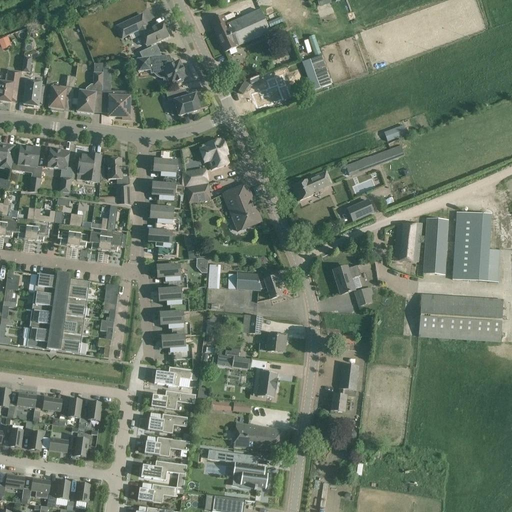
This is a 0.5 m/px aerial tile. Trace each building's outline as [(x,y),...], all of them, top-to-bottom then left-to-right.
[(269,33),(259,11),(227,25),(223,17),(212,22),(215,29),(214,29),(225,53),(236,48),(269,33)] [(133,20),(116,28),(122,40),(124,44),(132,40),(130,36),(139,32),(140,35),(146,48),(159,42),(168,38),(162,25),(149,30),(142,16),(133,20)] [(298,43),(294,33),(290,34),(294,45),(298,43)] [(10,44),(8,37),(0,40),(0,46),(0,47),(10,44)] [(24,57),(22,73),(29,74),(32,59),(24,57)] [(160,58),(160,57),(136,60),(138,73),(154,71),(154,74),(157,78),(160,79),(163,79),(167,78),(171,86),(176,84),(176,86),(183,83),(182,81),(187,78),(181,67),(180,68),(177,63),(164,69),(161,64),(160,64),(159,58),(160,58)] [(320,59),(308,63),(318,91),(330,87),(320,59)] [(78,106),(77,113),(93,116),(95,95),(102,96),(102,92),(103,74),(103,70),(103,65),(94,66),(94,74),(93,74),(93,87),(91,86),(87,90),(86,93),(79,92),(78,100),(78,106)] [(0,83),(0,104),(2,105),(3,104),(3,103),(10,104),(10,103),(17,104),(19,94),(20,84),(22,73),(8,71),(7,76),(6,76),(5,84),(0,83)] [(253,94),(251,95),(254,102),(254,104),(255,104),(257,110),(259,109),(260,109),(260,108),(267,106),(268,107),(273,105),(273,104),(280,101),(281,101),(283,100),(279,88),(286,86),(285,83),(282,75),(266,81),(267,82),(268,87),(269,88),(266,89),(266,88),(265,88),(266,90),(261,91),(260,90),(260,91),(258,92),(253,94)] [(63,112),(64,109),(71,110),(72,105),(72,100),(72,99),(74,90),(75,81),(75,78),(67,77),(65,88),(59,88),(59,89),(51,88),(50,99),(48,109),(51,110),(50,112),(59,113),(60,111),(63,112)] [(46,87),(41,86),(41,84),(26,82),(23,106),(27,106),(27,108),(33,109),(33,107),(37,108),(38,107),(43,107),(46,87)] [(183,99),(180,91),(165,93),(168,101),(173,100),(178,117),(200,111),(195,96),(183,99)] [(102,92),(102,96),(102,105),(109,105),(109,118),(122,118),(122,120),(131,121),(131,111),(129,111),(129,98),(117,98),(117,92),(102,92)] [(407,135),(404,126),(383,134),(387,143),(407,135)] [(220,142),(219,141),(205,146),(206,147),(203,148),(207,158),(211,171),(228,165),(223,152),(226,151),(223,141),(220,142)] [(6,146),(0,144),(0,169),(11,171),(12,164),(13,157),(15,147),(6,146)] [(404,157),(400,146),(345,166),(349,177),(404,157)] [(24,167),(37,169),(38,162),(39,152),(33,151),(33,149),(20,147),(19,157),(18,165),(12,164),(11,171),(22,172),(24,171),(24,167)] [(68,155),(69,153),(50,150),(48,169),(66,171),(67,165),(68,155)] [(88,157),(80,156),(78,166),(77,175),(85,176),(84,182),(99,184),(99,185),(100,185),(101,165),(100,165),(101,157),(88,155),(88,157)] [(129,179),(122,179),(121,160),(107,161),(107,171),(108,181),(116,180),(116,186),(117,203),(117,206),(130,208),(131,208),(130,206),(130,185),(129,185),(129,179)] [(154,161),(153,173),(160,173),(160,178),(163,178),(163,186),(181,187),(186,187),(184,174),(182,174),(176,174),(176,173),(176,163),(154,161)] [(207,184),(205,171),(184,174),(186,187),(207,184)] [(331,185),(326,173),(293,187),(299,202),(313,196),(311,194),(331,185)] [(71,180),(62,179),(60,193),(69,194),(71,180)] [(0,180),(0,189),(9,191),(10,181),(0,180)] [(40,181),(31,180),(29,194),(38,195),(40,181)] [(181,187),(163,186),(152,185),(151,196),(159,197),(158,202),(162,202),(161,209),(180,210),(180,211),(188,211),(189,207),(180,206),(181,197),(174,197),(174,188),(175,187),(181,187)] [(210,201),(208,185),(186,189),(189,205),(210,201)] [(247,186),(222,196),(237,232),(262,222),(256,207),(253,208),(251,202),(253,201),(247,186)] [(373,213),(368,202),(347,211),(352,222),(373,213)] [(3,205),(0,227),(0,238),(1,238),(1,237),(5,238),(12,239),(12,235),(15,235),(17,221),(18,212),(8,211),(9,206),(3,205)] [(159,233),(178,234),(179,221),(172,220),(173,210),(180,211),(180,210),(161,209),(151,208),(150,220),(157,220),(157,225),(160,225),(159,233)] [(27,242),(30,242),(34,210),(28,209),(27,222),(17,221),(15,235),(18,235),(17,239),(28,241),(27,242)] [(34,210),(30,242),(32,243),(32,242),(43,243),(44,239),(47,240),(47,236),(52,236),(56,213),(50,212),(49,218),(40,217),(40,211),(34,210)] [(56,213),(52,236),(57,237),(57,241),(60,241),(59,245),(70,247),(70,248),(72,248),(77,216),(71,215),(69,228),(60,227),(61,214),(56,213)] [(491,216),(457,214),(453,281),(487,283),(498,284),(500,251),(489,251),(491,216)] [(77,216),(72,248),(75,249),(75,247),(78,248),(85,249),(86,245),(89,245),(91,231),(92,224),(82,222),(83,217),(77,216)] [(91,231),(89,245),(91,246),(91,250),(98,251),(101,251),(101,252),(104,253),(108,220),(102,219),(101,225),(92,224),(91,231)] [(108,220),(104,253),(106,253),(106,252),(117,253),(117,249),(120,250),(122,236),(112,234),(114,221),(108,220)] [(421,237),(420,244),(425,244),(423,275),(444,276),(448,222),(426,220),(425,237),(421,237)] [(418,264),(420,244),(421,237),(422,224),(397,226),(397,227),(395,246),(393,262),(418,264)] [(178,234),(159,233),(149,232),(148,243),(155,244),(155,249),(158,249),(158,257),(176,258),(177,245),(170,244),(171,234),(178,234)] [(197,259),(196,251),(187,253),(189,260),(197,259)] [(202,260),(200,260),(196,260),(196,269),(201,274),(207,274),(207,260),(202,260)] [(169,291),(187,289),(186,277),(180,277),(179,266),(167,267),(157,268),(157,279),(165,279),(165,284),(168,284),(169,291)] [(220,268),(209,267),(208,289),(219,290),(220,268)] [(347,268),(333,272),(340,296),(354,292),(354,290),(361,288),(358,278),(360,277),(357,267),(348,270),(347,268)] [(257,276),(236,274),(236,290),(260,292),(260,291),(267,289),(270,300),(272,300),(281,297),(275,278),(264,281),(264,282),(258,283),(257,276)] [(19,278),(7,276),(5,290),(17,292),(19,278)] [(34,294),(56,297),(58,279),(37,276),(34,294)] [(58,279),(56,297),(53,315),(50,333),(48,351),(48,352),(58,353),(61,334),(63,317),(66,299),(68,280),(58,279)] [(68,280),(66,299),(87,302),(90,283),(68,280)] [(119,287),(106,286),(105,292),(112,293),(111,301),(117,302),(119,287)] [(187,289),(169,291),(158,292),(159,303),(166,302),(166,307),(170,307),(170,314),(189,313),(188,300),(181,300),(180,290),(187,290),(187,289)] [(371,304),(366,290),(355,294),(359,308),(371,304)] [(9,303),(10,295),(5,294),(3,308),(15,310),(16,304),(9,303)] [(53,315),(56,297),(34,294),(31,312),(53,315)] [(502,301),(421,296),(418,338),(500,343),(502,301)] [(63,317),(85,320),(87,302),(66,299),(63,317)] [(114,320),(116,306),(104,304),(103,312),(109,313),(109,319),(114,320)] [(29,330),(50,333),(53,315),(31,312),(29,330)] [(171,330),(172,338),(184,337),(190,337),(190,323),(183,324),(182,314),(189,313),(170,314),(160,315),(160,326),(168,326),(168,331),(171,330)] [(244,316),(243,326),(250,327),(249,335),(260,336),(260,333),(262,318),(250,317),(244,316)] [(63,317),(61,334),(82,338),(85,320),(63,317)] [(101,322),(100,332),(107,333),(106,337),(111,338),(113,330),(114,324),(101,322)] [(5,331),(0,329),(0,344),(9,346),(10,340),(4,339),(5,331)] [(23,339),(23,340),(27,340),(26,348),(48,351),(50,333),(29,330),(24,329),(23,339)] [(82,338),(61,334),(58,353),(80,356),(82,338)] [(286,336),(277,335),(277,338),(269,337),(268,346),(259,345),(258,352),(267,353),(281,355),(282,346),(286,344),(286,336)] [(342,335),(342,343),(355,344),(355,335),(342,335)] [(172,338),(161,339),(162,350),(169,349),(170,354),(173,354),(173,362),(174,370),(193,372),(192,361),(191,347),(184,347),(184,337),(191,337),(190,337),(172,338)] [(111,342),(99,340),(98,346),(105,347),(104,355),(109,356),(111,342)] [(225,351),(225,356),(231,356),(239,357),(239,354),(240,354),(240,348),(231,347),(231,352),(225,351)] [(218,356),(217,366),(232,368),(250,370),(251,361),(218,356)] [(355,398),(359,367),(342,365),(339,390),(340,390),(339,396),(332,395),(330,412),(344,414),(346,397),(355,398)] [(174,370),(169,369),(168,375),(156,373),(154,385),(179,388),(180,380),(192,382),(194,372),(193,372),(174,370)] [(257,397),(257,398),(273,400),(273,399),(274,391),(275,391),(276,391),(278,381),(277,381),(276,381),(276,376),(277,376),(277,375),(267,374),(267,371),(256,370),(254,387),(259,388),(257,397)] [(206,398),(208,390),(199,388),(197,397),(206,398)] [(11,392),(0,390),(0,408),(8,410),(8,408),(11,392)] [(175,412),(177,403),(194,406),(196,397),(166,392),(165,398),(152,396),(151,408),(175,412)] [(36,398),(18,395),(17,407),(34,410),(36,398)] [(60,413),(62,401),(44,399),(42,410),(60,413)] [(79,420),(82,402),(70,400),(67,418),(79,420)] [(99,423),(102,405),(90,403),(87,421),(99,423)] [(172,435),(173,427),(186,429),(186,424),(187,419),(162,416),(162,422),(149,420),(147,432),(172,435)] [(270,430),(236,425),(234,448),(277,452),(280,431),(270,430)] [(9,448),(20,450),(23,432),(11,430),(9,448)] [(349,431),(346,433),(346,438),(349,441),(353,441),(356,438),(357,434),(354,431),(349,431)] [(31,433),(28,451),(40,453),(41,446),(49,448),(50,440),(42,439),(43,435),(31,433)] [(169,459),(170,450),(188,453),(189,443),(157,439),(156,445),(146,443),(144,455),(169,459)] [(48,452),(66,454),(68,442),(50,440),(49,448),(48,452)] [(74,457),(86,459),(88,441),(76,440),(74,457)] [(226,454),(225,463),(235,465),(233,476),(234,476),(241,477),(240,489),(256,492),(257,489),(265,490),(266,491),(268,476),(267,476),(264,476),(265,469),(264,469),(264,470),(253,468),(255,458),(226,454)] [(142,467),(140,479),(165,482),(167,474),(178,475),(176,489),(183,490),(185,476),(186,467),(156,463),(155,468),(142,467)] [(24,479),(7,476),(5,488),(23,491),(24,479)] [(32,480),(31,492),(48,495),(49,491),(50,483),(32,480)] [(48,495),(47,504),(53,505),(56,500),(68,501),(70,484),(58,482),(57,492),(49,491),(48,495)] [(75,503),(87,504),(90,487),(78,485),(75,503)] [(137,502),(162,506),(163,497),(176,499),(177,490),(152,486),(151,492),(139,490),(137,502)] [(211,511),(243,511),(244,502),(214,497),(211,511)]
